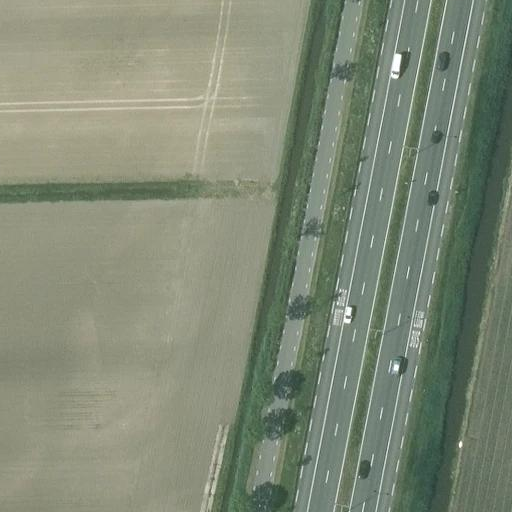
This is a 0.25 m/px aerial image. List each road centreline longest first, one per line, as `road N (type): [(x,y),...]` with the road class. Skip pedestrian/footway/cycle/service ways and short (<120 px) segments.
road 1 (primary): [(410,0),(313,511)]
road 2 (primary): [(368,511),(464,0)]
road 3 (unclassified): [(350,0),(257,511)]
